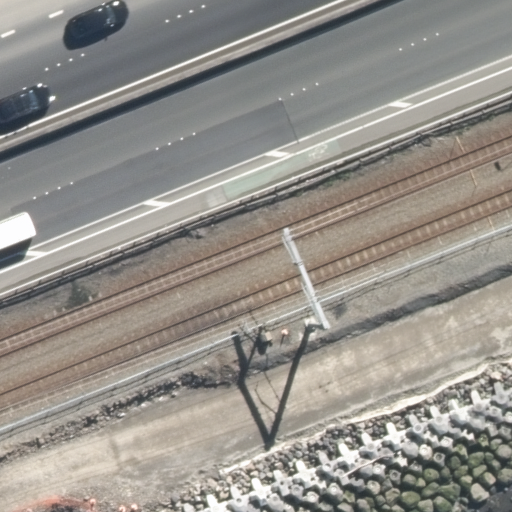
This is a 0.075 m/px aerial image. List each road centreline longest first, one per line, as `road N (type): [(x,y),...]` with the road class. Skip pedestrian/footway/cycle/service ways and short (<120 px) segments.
road 1 (trunk): [(511,2),(0,211)]
road 2 (trunk): [(0,87),(216,0)]
